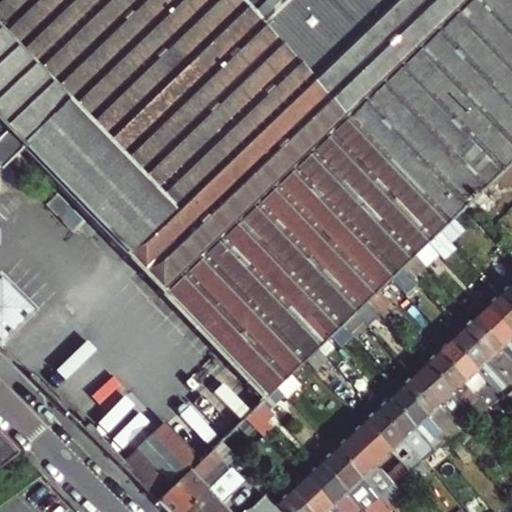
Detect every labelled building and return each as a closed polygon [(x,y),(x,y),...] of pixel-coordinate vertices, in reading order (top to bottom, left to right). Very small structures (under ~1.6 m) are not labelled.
[(305,363),(318,350),(511,163),(511,0),(398,0),(318,81),(260,24),(235,0),(0,0),(0,176),(23,154),(227,367),(262,404),(276,391),(290,378),(305,363)] [(235,0),(260,24),(284,0),(235,0)] [(284,0),(260,24),(318,81),(398,0),(284,0)] [(511,268),(511,258),(503,249),(497,255),(511,270),(511,268)] [(0,344),(32,312),(0,280),(0,344)] [(498,296),(511,311),(511,288),(509,286),(498,296)] [(511,311),(498,296),(486,308),(511,335),(511,311)] [(474,319),(510,357),(511,355),(511,335),(486,308),(474,319)] [(511,359),(510,357),(474,319),(460,333),(496,370),(498,372),(507,363),(511,368),(511,359)] [(496,370),(460,333),(449,344),(485,382),(496,370)] [(502,399),(485,382),(449,344),(437,355),(465,384),(489,409),(502,399)] [(327,360),(318,350),(305,363),(314,372),(327,360)] [(465,384),(437,355),(425,366),(453,395),(465,384)] [(425,366),(414,377),(464,429),(468,427),(461,420),(469,412),(453,395),(425,366)] [(402,389),(451,440),(457,435),(464,429),(414,377),(402,389)] [(442,448),(451,440),(402,389),(390,400),(438,451),(442,448)] [(510,405),(511,403),(511,390),(503,397),(510,405)] [(282,397),(276,391),(262,404),(268,410),(282,397)] [(438,451),(390,400),(377,412),(424,462),(426,461),(438,451)] [(377,412),(364,425),(392,454),(397,449),(406,459),(401,463),(411,473),(424,462),(377,412)] [(392,454),(364,425),(350,439),(377,468),(392,454)] [(158,503),(199,464),(165,427),(123,468),(158,503)] [(0,469),(19,455),(0,435),(0,469)] [(362,481),(377,468),(350,439),(335,453),(362,481)] [(166,511),(186,511),(208,491),(230,470),(226,466),(213,451),(199,464),(158,503),(166,511)] [(362,481),(335,453),(321,467),(360,508),(375,495),(362,481)] [(263,490),(276,477),(267,466),(253,480),(263,490)] [(230,470),(208,491),(186,511),(221,511),(225,509),(250,484),(234,467),(230,470)] [(321,467),(307,480),(334,509),(340,504),(346,511),(344,511),(363,511),(364,511),(360,508),(321,467)] [(419,483),(411,473),(395,486),(402,495),(419,483)] [(336,511),(334,509),(307,480),(293,494),(309,511),(336,511)] [(276,511),(309,511),(293,494),(276,511)] [(259,511),(269,503),(265,500),(254,510),(249,511),(227,511),(225,509),(221,511),(259,511)] [(269,503),(259,511),(274,511),(276,511),(272,507),(269,503)]
